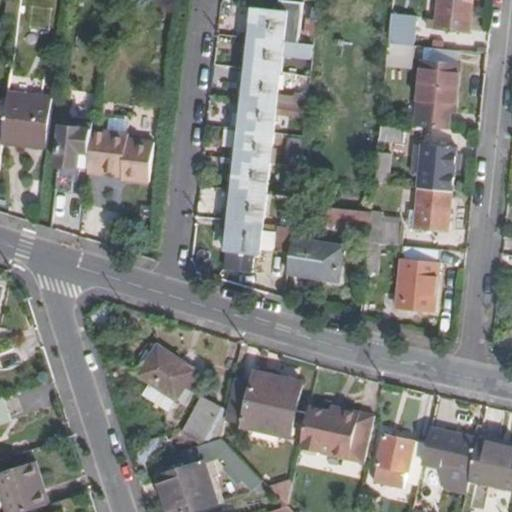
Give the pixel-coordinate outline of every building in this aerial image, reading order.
[(37,0),(36,12),(48,13),(49,0),(37,0)] [(441,0),(438,27),(472,32),(474,0),(441,0)] [(256,7),(253,38),(287,42),(291,11),(256,7)] [(412,21),(394,18),(392,41),(389,65),(413,67),(415,44),(416,32),(411,32),(412,21)] [(253,38),(249,68),(283,72),(287,42),(253,38)] [(464,62),(426,58),(420,108),(458,111),(464,62)] [(249,68),(246,98),(280,102),(283,72),(249,68)] [(34,145),(49,147),(54,101),(11,96),(6,135),(6,138),(35,141),(34,145)] [(243,129),(276,133),(280,102),(246,98),(243,129)] [(95,123),(66,120),(60,166),(80,168),(81,157),(92,158),(95,129),(95,123)] [(382,121),(381,140),(407,142),(409,123),(382,121)] [(92,158),(91,164),(107,166),(108,162),(126,164),(124,180),(151,183),(157,143),(129,139),(130,134),(95,129),(92,158)] [(243,129),(239,159),(273,163),(276,133),(243,129)] [(426,143),(417,226),(451,231),(460,145),(426,143)] [(392,151),(380,150),(377,179),(388,181),(392,151)] [(239,159),(236,191),(269,194),(273,163),(239,159)] [(232,220),(266,224),(269,194),(236,191),(232,220)] [(61,225),(76,227),(81,199),(66,196),(61,225)] [(372,219),(373,211),(332,206),(329,221),(372,228),(372,219)] [(372,219),(372,228),(371,240),(367,269),(379,270),(382,241),(397,243),(399,222),(372,219)] [(262,256),(266,224),(232,220),(229,251),(262,256)] [(294,239),(291,271),(341,279),(345,247),(294,239)] [(444,248),(407,244),(399,306),(437,310),(444,248)] [(139,373),(151,381),(176,400),(177,399),(187,385),(193,390),(203,377),(196,371),(198,368),(162,343),(139,373)] [(247,422),(292,433),(306,379),(260,367),(247,422)] [(151,381),(143,392),(169,411),(178,399),(177,399),(176,400),(151,381)] [(196,392),(193,390),(187,385),(177,399),(178,399),(186,405),(196,392)] [(0,424),(10,421),(3,397),(0,398),(0,424)] [(185,432),(202,442),(219,412),(202,401),(185,432)] [(344,410),(313,403),(302,447),(364,463),(376,415),(344,407),(344,410)] [(480,436),(430,425),(426,443),(422,459),(472,470),(479,439),(480,436)] [(404,479),(417,482),(419,475),(422,459),(426,443),(384,433),(377,464),(406,471),(404,479)] [(238,471),(247,463),(221,437),(199,444),(210,455),(218,454),(220,452),(238,471)] [(511,446),(479,439),(472,470),(471,478),(511,486),(511,446)] [(33,460),(27,462),(33,479),(39,477),(33,460)] [(170,511),(182,511),(216,500),(203,461),(159,476),(170,511)] [(0,472),(0,483),(9,511),(24,511),(49,504),(39,477),(33,479),(27,462),(0,472)]
